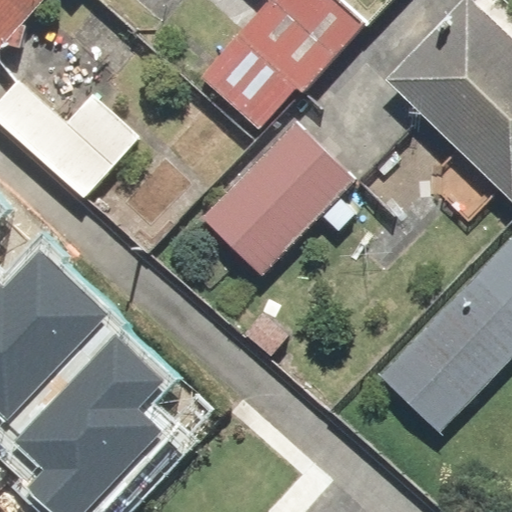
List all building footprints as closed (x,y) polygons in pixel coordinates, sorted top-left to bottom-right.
[(0,0),(0,56),(50,0),(0,0)] [(374,20),(354,0),(268,0),(274,7),(208,71),(263,128),(374,20)] [(511,0),(469,0),(395,77),(511,189),(511,0)] [(0,106),(0,111),(93,196),(150,135),(101,91),(74,120),(27,77),(0,106)] [(213,216),(271,272),(363,177),(305,121),(213,216)] [(511,246),(388,372),(447,430),(511,363),(511,246)] [(0,287),(0,411),(7,418),(100,315),(37,260),(7,294),(0,287)] [(117,332),(20,441),(50,468),(28,494),(48,511),(85,511),(157,432),(134,411),(166,374),(117,332)]
